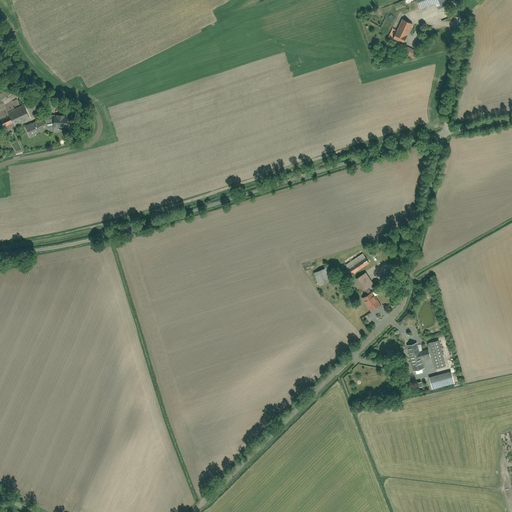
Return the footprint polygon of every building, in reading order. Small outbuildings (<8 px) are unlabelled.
[(446,0),(416,0),(420,9),(436,4),(438,9),(448,6),(446,0)] [(412,24),(402,19),(393,40),(403,45),(412,24)] [(407,47),(404,53),(413,57),(416,51),(407,47)] [(1,94),(5,104),(22,95),(18,86),(1,94)] [(17,127),(32,119),(24,104),(9,111),(14,122),(17,127)] [(9,111),(7,108),(0,111),(0,114),(5,126),(14,122),(9,111)] [(59,116),(56,116),(56,118),(56,126),(70,127),(70,117),(66,117),(66,114),(59,114),(59,116)] [(43,116),(26,125),(32,136),(48,128),(45,120),(43,116)] [(56,118),(45,120),(48,128),(50,131),(56,130),(56,126),(56,118)] [(345,265),(352,274),(369,263),(362,253),(345,265)] [(313,272),(318,285),(329,280),(324,268),(313,272)] [(355,279),(363,290),(373,283),(365,272),(355,279)] [(361,298),(370,311),(380,303),(372,291),(361,298)] [(435,368),(445,365),(438,339),(428,342),(435,368)] [(405,345),(412,371),(424,368),(422,359),(430,357),(428,349),(419,351),(417,342),(405,345)] [(429,376),(432,389),(454,383),(451,371),(429,376)]
